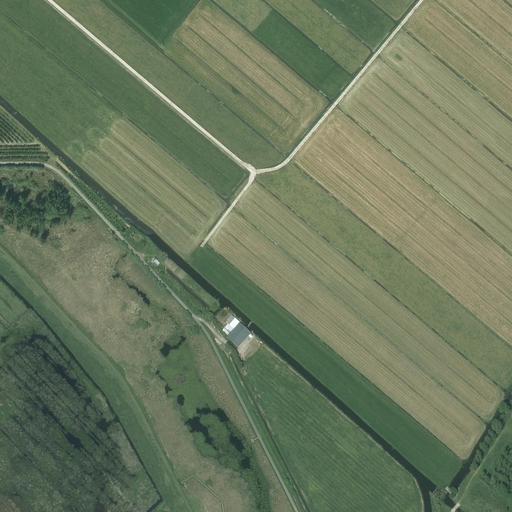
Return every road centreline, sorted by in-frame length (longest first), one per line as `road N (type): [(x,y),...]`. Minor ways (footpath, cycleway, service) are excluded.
road 1 (track): [(422,0),(284,161),(254,172),(48,0)]
road 2 (unclassified): [(296,511),(194,317),(60,173),(40,163),(0,162)]
road 3 (track): [(0,249),(120,383),(187,511)]
